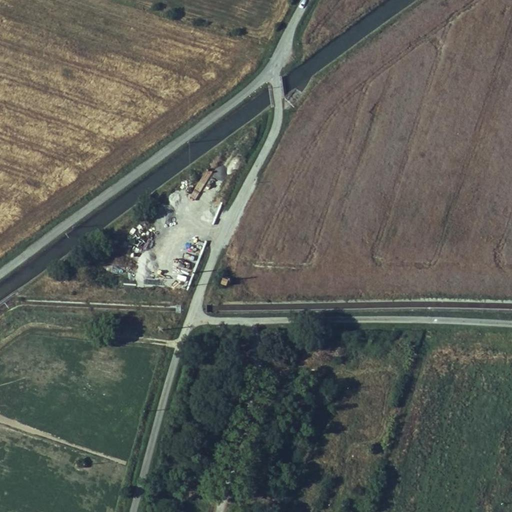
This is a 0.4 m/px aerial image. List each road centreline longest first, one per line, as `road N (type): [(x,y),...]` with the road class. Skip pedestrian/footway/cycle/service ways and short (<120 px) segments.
road 1 (unclassified): [(279,63),(0,269)]
road 2 (unclassified): [(511,324),(193,315)]
road 3 (unclassified): [(279,63),(281,109),(193,315)]
road 4 (unclassified): [(193,315),(134,511)]
